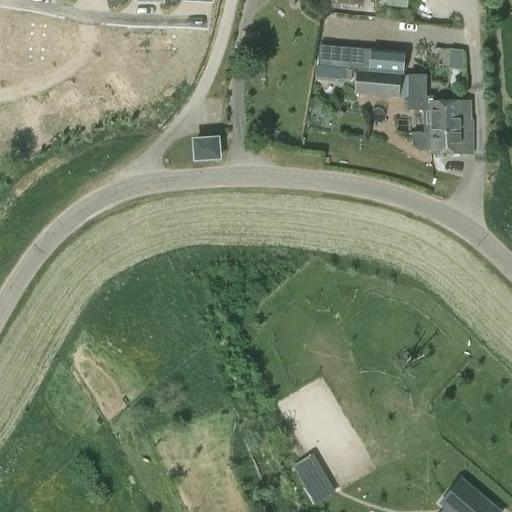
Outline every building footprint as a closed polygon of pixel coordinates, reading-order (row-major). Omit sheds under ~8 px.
[(34,18),(17,19),(21,59),(38,58),(34,18)] [(119,26),(112,41),(147,59),(155,44),(119,26)] [(352,49),(351,69),(368,71),(368,74),(383,75),(399,77),(402,77),(404,54),(369,51),(352,49)] [(447,49),(446,67),(459,68),(460,50),(447,49)] [(89,51),(76,62),(102,92),(115,81),(89,51)] [(166,66),(149,82),(164,98),(181,82),(166,66)] [(316,68),(315,81),(344,84),(345,71),(316,68)] [(358,73),(356,95),(400,99),(400,97),(408,97),(408,112),(424,112),(424,134),(461,134),(461,122),(470,122),(470,121),(469,103),(433,104),(433,98),(426,98),(426,97),(426,76),(408,76),(408,77),(402,77),(399,77),(383,75),(368,74),(367,74),(358,73)] [(56,75),(41,83),(61,118),(75,110),(56,75)] [(20,93),(4,98),(16,137),(32,132),(20,93)] [(419,153),(430,152),(430,154),(471,153),(471,121),(470,121),(470,122),(461,122),(461,134),(424,134),(412,134),(412,148),(419,153)] [(196,160),(218,158),(217,140),(194,142),(196,160)] [(305,477),(319,501),(334,493),(320,468),(305,477)] [(495,511),(460,483),(441,505),(448,511),(495,511)]
